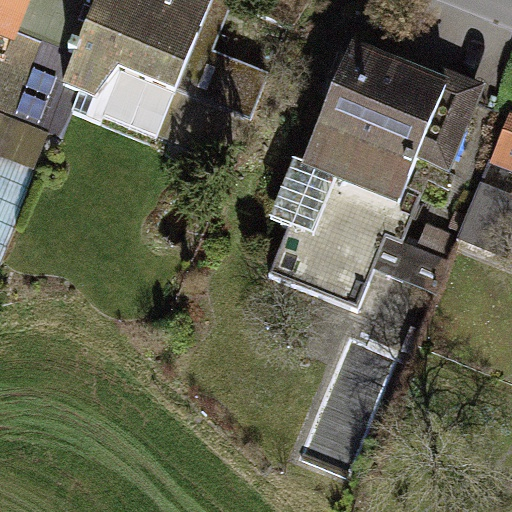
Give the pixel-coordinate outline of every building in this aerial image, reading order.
[(0,0),(0,39),(13,45),(27,10),(30,0),(0,0)] [(30,0),(27,10),(55,21),(87,34),(101,0),(30,0)] [(101,0),(87,34),(64,90),(67,91),(61,107),(75,112),(103,124),(106,116),(158,137),(174,97),(195,106),(196,104),(232,119),(234,116),(251,123),(268,82),(193,52),(213,0),(101,0)] [(0,115),(15,122),(55,21),(27,10),(13,45),(5,66),(0,63),(0,115)] [(64,90),(87,34),(55,21),(15,122),(50,135),(61,107),(67,91),(64,90)] [(478,106),(353,55),(284,226),(291,229),(271,278),(356,312),(417,161),(450,175),(478,106)] [(61,107),(50,135),(64,142),(75,112),(61,107)] [(15,122),(0,115),(0,157),(36,171),(50,135),(15,122)] [(511,171),(511,119),(493,164),(511,171)] [(503,259),(511,236),(511,196),(484,185),(461,243),(503,259)] [(449,398),(410,399),(411,417),(449,416),(449,398)] [(449,416),(411,417),(411,428),(449,427),(449,416)]
